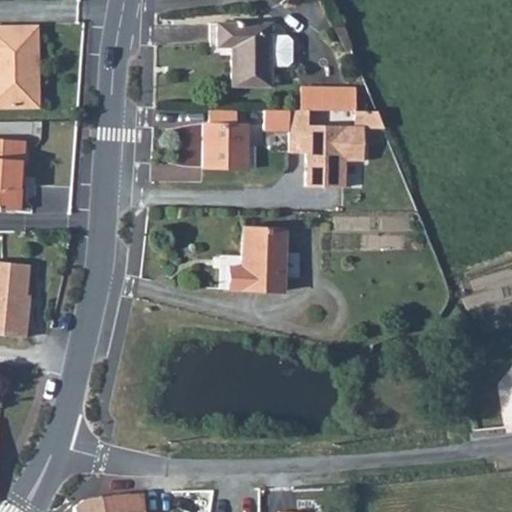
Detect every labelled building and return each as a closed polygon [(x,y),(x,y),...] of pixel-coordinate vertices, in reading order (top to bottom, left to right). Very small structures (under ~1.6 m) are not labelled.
[(268,65),(269,37),(269,23),(215,22),(215,44),(229,44),(230,84),(268,84),(268,65)] [(0,106),(37,105),(35,25),(0,26),(0,106)] [(279,37),(269,37),(268,65),(277,64),(283,61),(283,43),(279,37)] [(321,109),(320,86),(299,86),(299,109),(305,109),(321,109)] [(321,109),(354,110),(353,87),(320,86),(321,109)] [(207,123),(202,123),(202,167),(245,167),(245,124),(234,123),(235,108),(208,108),(207,123)] [(288,109),(262,109),(261,128),(288,128),(288,109)] [(299,109),(288,109),(288,128),(287,151),(306,152),(305,185),(342,186),(343,158),(360,159),(361,126),(304,124),(305,109),(299,109)] [(25,139),(0,136),(0,206),(15,207),(18,158),(23,158),(25,139)] [(281,229),(240,228),(238,267),(226,266),(225,287),(279,290),(281,229)] [(18,322),(25,267),(0,263),(0,337),(20,340),(22,323),(18,322)] [(142,511),(141,493),(99,497),(103,511),(142,511)] [(72,511),(103,511),(99,497),(83,500),(72,506),(72,511)]
